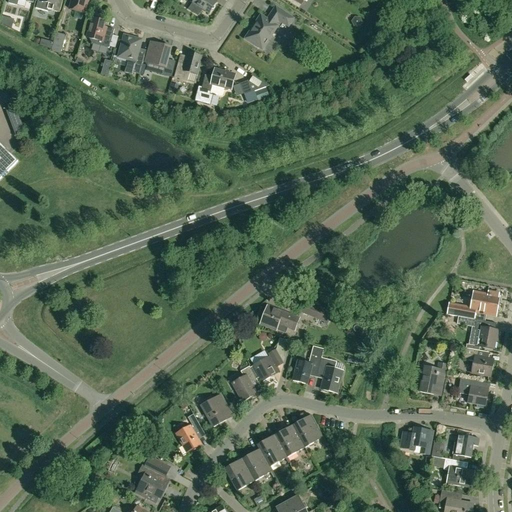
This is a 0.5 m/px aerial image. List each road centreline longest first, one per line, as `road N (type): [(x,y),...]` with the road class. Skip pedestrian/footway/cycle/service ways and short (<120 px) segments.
road 1 (secondary): [(5,290),(376,156),(476,95),(511,57)]
road 2 (residential): [(105,409),(331,223),(430,157),(511,244)]
road 3 (residential): [(202,475),(255,412),(276,400),(502,427)]
road 4 (unclassified): [(119,0),(129,15),(202,38),(239,0)]
road 5 (unclassified): [(0,507),(105,409)]
road 6 (unclassified): [(105,409),(0,333)]
